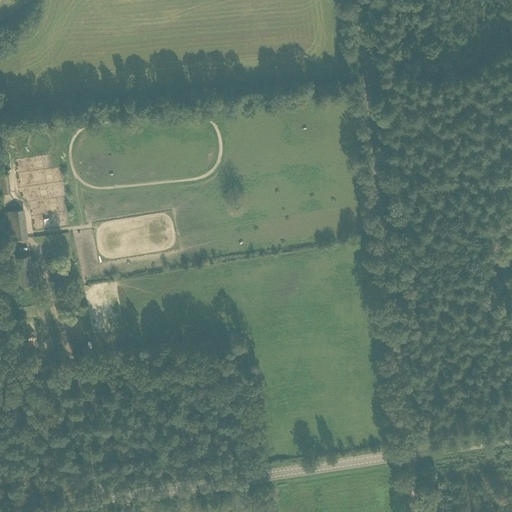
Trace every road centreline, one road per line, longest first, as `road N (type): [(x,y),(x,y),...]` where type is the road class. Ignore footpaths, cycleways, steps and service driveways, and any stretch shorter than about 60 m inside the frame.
road 1 (track): [(358,0),(419,511)]
road 2 (unclassified): [(33,511),(511,434)]
